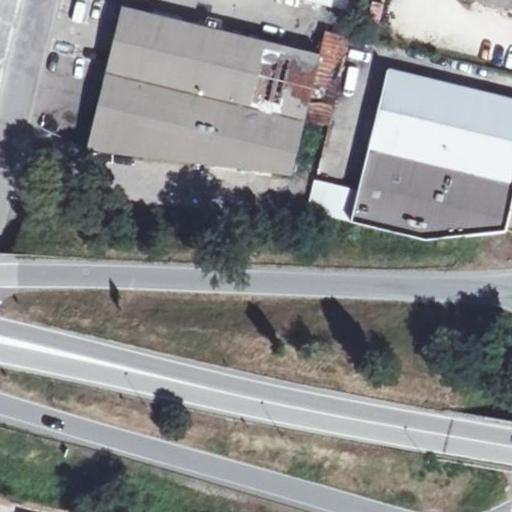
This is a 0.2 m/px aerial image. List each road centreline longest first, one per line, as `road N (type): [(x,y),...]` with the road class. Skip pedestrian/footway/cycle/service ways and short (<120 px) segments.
road 1 (secondary): [(511,288),(0,276)]
road 2 (secondary): [(126,371),(511,448)]
road 3 (secondary): [(0,406),(355,511)]
road 4 (unclassified): [(45,0),(0,187)]
road 5 (secondary): [(126,371),(0,329)]
road 6 (secondary): [(0,354),(126,371)]
